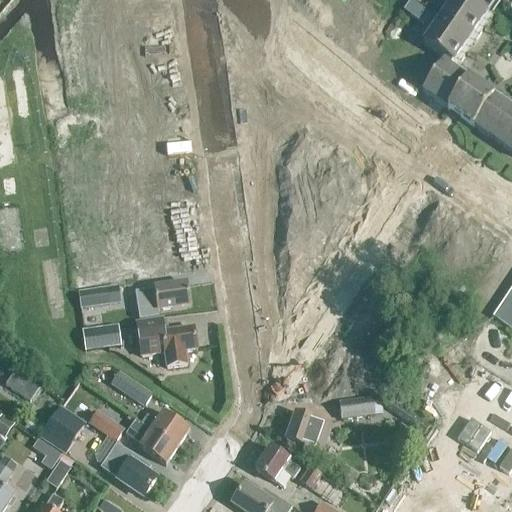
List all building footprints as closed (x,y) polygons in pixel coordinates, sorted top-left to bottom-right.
[(61,0),(53,0),(55,11),(63,10),(61,0)] [(145,0),(109,0),(111,13),(147,8),(145,0)] [(307,0),(317,8),(324,0),(307,0)] [(324,0),(317,8),(334,22),(352,0),(324,0)] [(363,0),(352,0),(334,22),(351,37),(375,9),(363,0)] [(511,104),(478,81),(458,67),(492,18),(465,0),(453,0),(422,45),(445,61),(422,95),(455,118),(511,157),(511,104)] [(511,0),(494,0),(510,10),(511,6),(511,0)] [(91,31),(103,29),(99,2),(87,4),(91,31)] [(147,8),(111,13),(114,34),(150,29),(147,8)] [(420,9),(413,20),(423,27),(431,16),(420,9)] [(66,29),(58,30),(59,42),(67,41),(66,29)] [(150,29),(114,34),(117,56),(153,51),(150,29)] [(67,41),(59,42),(61,54),(69,53),(67,41)] [(153,51),(117,56),(120,77),(156,72),(153,51)] [(108,60),(95,62),(98,87),(110,86),(108,60)] [(72,72),(64,73),(66,85),(73,84),(72,72)] [(156,72),(120,77),(124,100),(159,95),(156,72)] [(345,120),(342,92),(278,99),(275,73),(243,77),(249,131),(345,120)] [(73,84),(66,85),(67,97),(75,96),(73,84)] [(164,128),(128,133),(132,155),(167,150),(164,128)] [(107,156),(118,155),(117,130),(105,130),(107,156)] [(83,150),(75,151),(77,163),(85,162),(83,150)] [(167,150),(132,155),(135,177),(170,171),(167,150)] [(309,169),(328,168),(327,155),(308,156),(309,169)] [(85,162),(77,163),(78,175),(86,174),(85,162)] [(170,171),(135,177),(138,198),(173,193),(170,171)] [(436,192),(423,210),(453,231),(466,212),(436,192)] [(89,193),(81,194),(83,206),(91,205),(89,193)] [(173,193),(138,198),(141,219),(177,214),(173,193)] [(114,228),(130,226),(127,200),(111,201),(114,228)] [(91,205),(83,206),(85,218),(92,216),(91,205)] [(423,210),(411,228),(441,248),(453,231),(423,210)] [(177,214),(141,219),(144,241),(180,236),(177,214)] [(411,228),(399,246),(429,266),(441,248),(411,228)] [(95,236),(87,237),(89,249),(97,247),(95,236)] [(180,236),(144,241),(147,263),(183,258),(180,236)] [(488,239),(481,249),(487,254),(494,244),(488,239)] [(291,262),(307,262),(307,244),(291,244),(291,262)] [(399,246),(386,265),(416,285),(429,266),(399,246)] [(97,247),(89,249),(91,260),(99,259),(97,247)] [(481,249),(474,259),(481,264),(487,254),(481,249)] [(463,275),(457,285),(463,290),(470,280),(463,275)] [(375,282),(363,300),(392,320),(405,302),(375,282)] [(457,285),(450,295),(456,299),(463,290),(457,285)] [(142,294),(135,295),(139,323),(158,320),(157,314),(190,309),(187,287),(142,294)] [(105,292),(78,296),(80,311),(108,307),(105,292)] [(511,315),(511,300),(509,298),(502,308),(511,315)] [(363,300),(350,318),(380,338),(392,320),(363,300)] [(511,330),(511,315),(502,308),(495,318),(511,330)] [(350,318),(338,336),(368,356),(380,338),(350,318)] [(164,335),(163,321),(134,325),(139,362),(163,359),(165,373),(188,370),(186,357),(197,355),(194,331),(164,335)] [(427,329),(420,339),(427,344),(433,334),(427,329)] [(92,353),(121,349),(118,330),(82,335),(85,354),(92,353)] [(338,336),(326,355),(356,375),(368,356),(338,336)] [(420,339),(413,349),(420,354),(427,344),(420,339)] [(402,365),(396,375),(402,379),(409,369),(402,365)] [(30,403),(39,391),(15,374),(6,388),(30,403)] [(396,375),(389,385),(396,389),(402,379),(396,375)] [(145,413),(153,400),(118,377),(109,390),(145,413)] [(342,423),(376,418),(373,401),(340,404),(342,423)] [(376,416),(383,415),(381,401),(374,401),(376,416)] [(425,437),(431,430),(390,403),(385,410),(425,437)] [(65,458),(86,427),(60,411),(40,442),(65,458)] [(116,446),(125,433),(97,415),(89,428),(116,446)] [(150,434),(177,452),(189,434),(162,416),(157,424),(147,418),(141,426),(151,433),(150,434)] [(315,424),(294,417),(285,444),(305,451),(302,458),(320,464),(332,430),(316,424),(315,424)] [(15,428),(1,418),(0,419),(0,439),(5,443),(15,428)] [(151,433),(141,426),(135,423),(125,438),(141,448),(139,451),(165,469),(177,452),(150,434),(151,433)] [(56,467),(62,458),(38,442),(32,451),(56,467)] [(143,501),(156,483),(147,477),(151,471),(116,448),(100,472),(143,501)] [(292,481),(299,471),(269,451),(255,473),(275,487),(283,475),(292,481)] [(0,511),(5,511),(14,501),(1,492),(17,469),(4,460),(0,465),(0,511)] [(57,493),(71,472),(60,465),(46,485),(57,493)] [(358,478),(341,468),(335,478),(352,488),(358,478)] [(312,492),(321,478),(309,470),(301,484),(312,492)] [(259,499),(244,489),(231,508),(237,511),(290,511),(262,494),(259,499)] [(57,511),(61,506),(53,500),(45,511),(42,509),(39,511),(57,511)]
